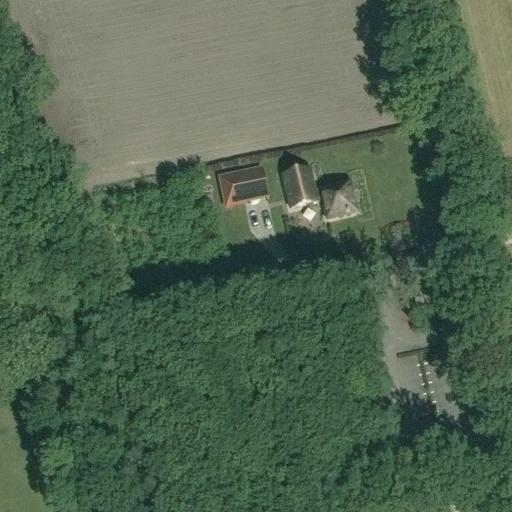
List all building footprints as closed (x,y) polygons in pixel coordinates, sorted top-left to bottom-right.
[(225,210),(269,200),(262,169),(218,178),(225,210)] [(281,177),(289,212),(319,204),(311,170),(281,177)] [(350,183),(321,190),(323,200),(328,219),(357,212),(350,183)] [(360,301),(358,301),(346,304),(352,332),(366,329),(360,301)] [(511,484),(499,487),(500,496),(511,494),(511,484)]
